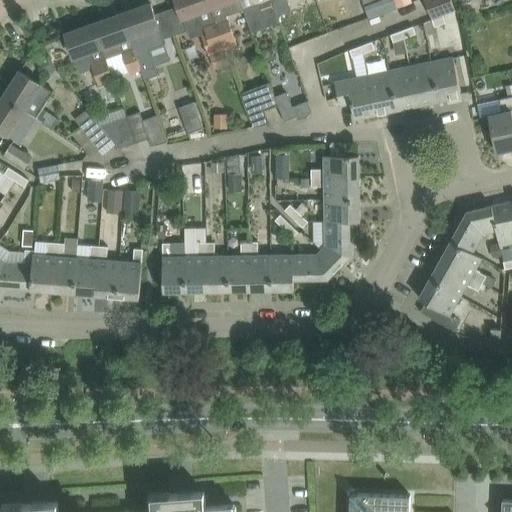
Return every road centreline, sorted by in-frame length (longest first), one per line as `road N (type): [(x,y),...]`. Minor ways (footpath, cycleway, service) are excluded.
road 1 (secondary): [(511,424),(293,418),(0,427)]
road 2 (residential): [(0,324),(313,328),(354,324),(368,301)]
road 3 (residential): [(71,167),(329,131)]
road 4 (residential): [(423,8),(302,56),(329,131)]
road 5 (residential): [(511,347),(447,342),(368,301)]
road 6 (residential): [(387,128),(461,114),(476,182)]
